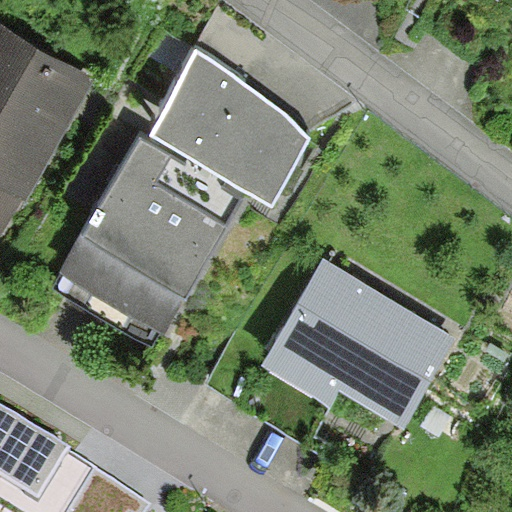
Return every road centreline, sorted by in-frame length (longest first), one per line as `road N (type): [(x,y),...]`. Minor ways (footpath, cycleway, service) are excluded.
road 1 (residential): [(269,511),(0,340)]
road 2 (residential): [(278,0),(511,172)]
